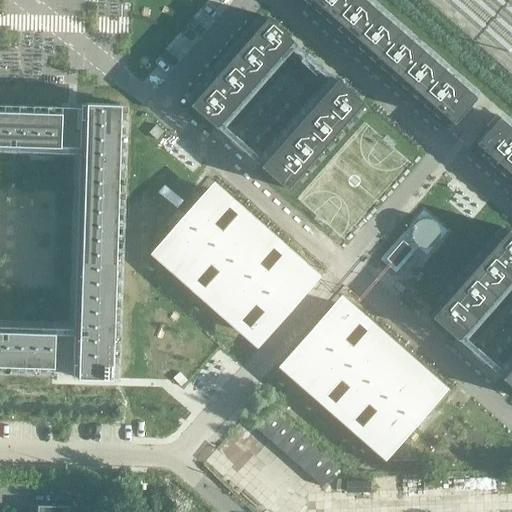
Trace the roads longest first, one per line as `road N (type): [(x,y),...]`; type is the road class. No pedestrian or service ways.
road 1 (unclassified): [(0,455),(173,459),(344,269)]
road 2 (unclassified): [(248,0),(159,105),(344,269)]
road 3 (unclassified): [(449,149),(280,0)]
road 4 (unclassified): [(344,269),(511,417)]
road 5 (unclassified): [(344,269),(449,149)]
